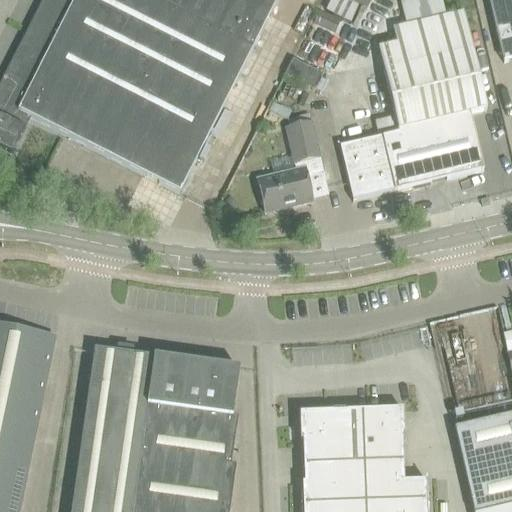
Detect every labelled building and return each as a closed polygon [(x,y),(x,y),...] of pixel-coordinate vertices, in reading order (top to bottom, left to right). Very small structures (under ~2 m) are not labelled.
[(31,118),(180,194),(189,177),(277,0),(74,0),(73,3),(67,0),(43,0),(0,85),(0,150),(12,156),(31,118)] [(350,24),(359,7),(346,0),(331,0),(326,12),(350,24)] [(340,147),(353,203),(484,172),(471,116),(486,113),(461,13),(445,17),(441,0),(414,0),(400,3),(406,26),(392,30),(396,45),(378,49),(395,119),(375,124),(379,138),(340,147)] [(511,0),(489,0),(504,63),(511,60),(511,0)] [(285,75),(316,91),(325,75),(294,59),(285,75)] [(258,181),(265,213),(291,207),(291,210),(313,204),(306,177),(323,173),(319,153),(312,124),(286,130),(296,173),(258,181)] [(0,511),(20,511),(56,339),(0,327),(0,511)] [(511,333),(503,335),(508,355),(511,372),(511,333)] [(239,371),(94,351),(92,371),(73,511),(230,511),(236,468),(232,468),(238,420),(232,419),(239,371)] [(304,486),(302,486),(303,507),(300,507),(300,509),(303,509),(303,511),(427,511),(427,504),(429,504),(429,502),(427,503),(426,481),(425,481),(425,484),(404,485),(402,440),(404,440),(404,421),(394,422),(394,412),(309,416),(309,425),(300,425),(300,444),(303,444),(304,486)] [(464,476),(472,511),(502,511),(511,510),(511,417),(453,431),(464,476)]
